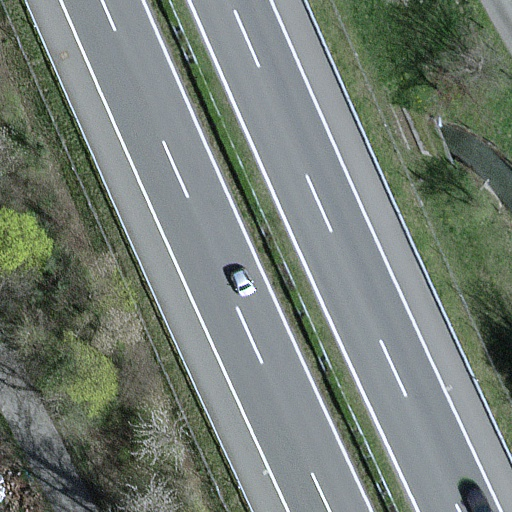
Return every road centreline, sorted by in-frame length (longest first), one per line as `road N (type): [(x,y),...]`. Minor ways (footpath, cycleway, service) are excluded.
road 1 (motorway): [(463,511),(232,0)]
road 2 (motorway): [(101,0),(330,511)]
road 3 (unclassified): [(77,511),(0,359)]
